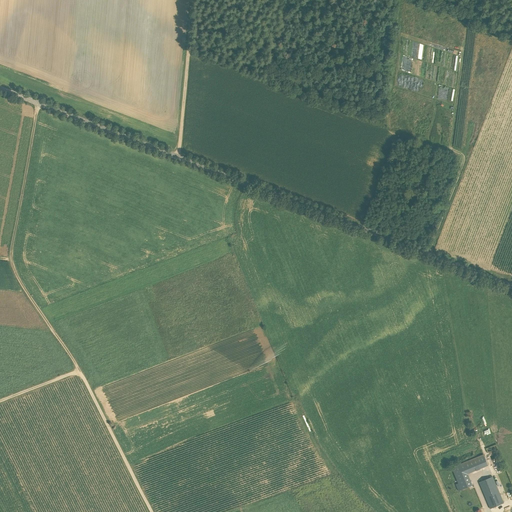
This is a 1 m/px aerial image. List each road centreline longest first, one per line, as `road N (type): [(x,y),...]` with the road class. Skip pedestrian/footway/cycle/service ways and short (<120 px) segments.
road 1 (tertiary): [(511,287),(0,87)]
road 2 (track): [(38,102),(11,259),(151,511)]
road 3 (track): [(193,0),(178,158)]
